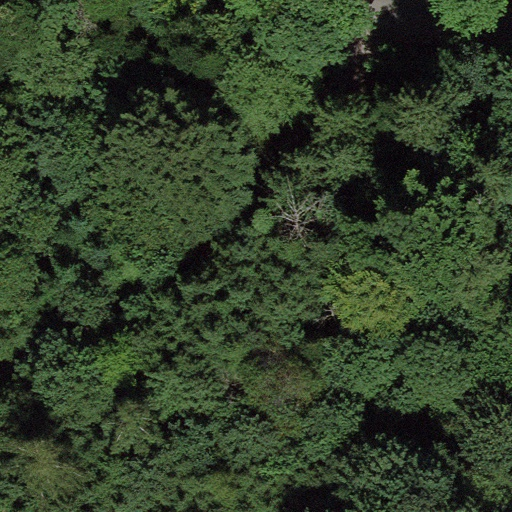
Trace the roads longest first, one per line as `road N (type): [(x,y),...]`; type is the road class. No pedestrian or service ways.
road 1 (track): [(0,393),(105,326),(226,232),(323,139),(428,18)]
road 2 (unclassified): [(511,38),(354,0)]
